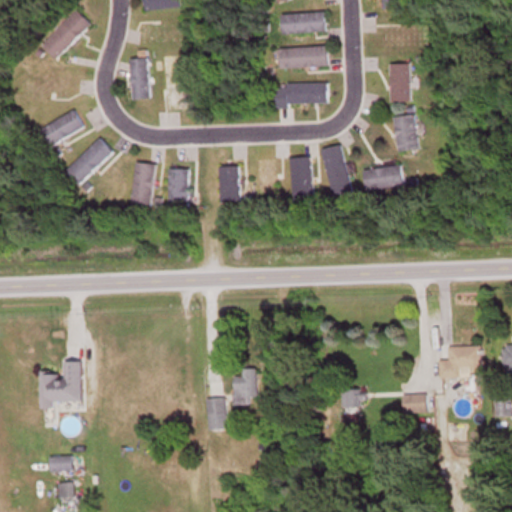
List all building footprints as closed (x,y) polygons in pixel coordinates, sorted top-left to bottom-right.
[(183,10),(182,0),(147,0),(148,13),(183,10)] [(406,0),(386,0),(387,12),(407,12),(406,0)] [(95,27),(80,13),(45,48),(60,63),(95,27)] [(330,34),(328,15),(286,17),(287,37),(330,34)] [(331,70),(331,50),(285,50),(285,70),(331,70)] [(165,59),(169,113),(189,112),(185,57),(165,59)] [(152,101),(151,61),(135,61),(136,101),(152,101)] [(414,104),(414,66),(395,66),(395,104),(414,104)] [(332,86),(281,86),(281,107),(332,107),(332,86)] [(88,129),(78,112),(42,134),(53,151),(88,129)] [(423,153),(419,117),(399,119),(402,155),(423,153)] [(117,155),(103,141),(69,173),(83,188),(117,155)] [(356,196),(344,148),(325,152),(337,200),(356,196)] [(279,161),(259,161),(260,203),(279,203),(279,161)] [(138,166),(136,207),(155,207),(157,166),(138,166)] [(368,175),(371,193),(407,186),(404,167),(368,175)] [(223,204),(242,204),(242,169),(223,169),(223,204)] [(173,171),(173,211),(192,211),(192,171),(173,171)] [(484,349),(453,349),(453,363),(443,363),(443,379),(485,379),(484,349)] [(87,364),(67,364),(67,375),(45,375),(45,411),(57,410),(57,404),(87,403),(87,364)] [(238,380),(238,399),(259,399),(259,369),(245,369),(245,380),(238,380)] [(345,391),(345,411),(361,411),(361,391),(345,391)] [(431,397),(407,397),(407,417),(431,417),(431,397)] [(511,399),(499,399),(499,420),(511,420),(511,399)] [(210,400),(211,433),(230,432),(229,400),(210,400)] [(53,472),(75,472),(75,459),(53,459),(53,472)] [(76,485),(63,485),(63,498),(76,498),(76,485)]
